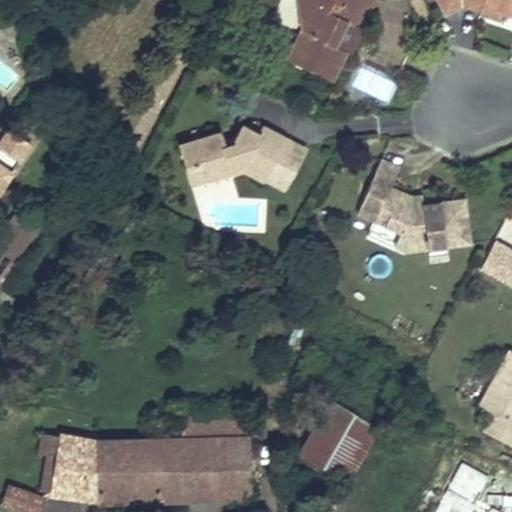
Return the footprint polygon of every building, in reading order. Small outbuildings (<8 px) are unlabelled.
[(296,0),(301,28),(286,58),(326,79),(343,46),(331,39),(342,19),(353,24),(359,11),(366,15),(373,0),(296,0)] [(467,0),(438,0),(446,16),(465,8),(467,0)] [(487,0),(467,0),(465,8),(483,13),(487,0)] [(511,0),(487,0),(483,13),(483,15),(501,21),(504,14),(511,16),(511,0)] [(353,24),(342,19),(331,39),(343,46),(348,48),(358,27),(353,24)] [(218,134),(178,145),(185,168),(201,163),(206,180),(240,170),(262,181),(263,179),(283,190),(292,172),(272,162),(284,140),(262,128),(257,136),(241,127),(233,141),(234,145),(223,148),(221,145),(218,134)] [(0,197),(36,143),(18,130),(10,143),(0,157),(0,197)] [(304,151),(284,140),(272,162),(292,172),(304,151)] [(394,251),(405,257),(426,254),(446,250),(471,246),(464,204),(424,211),(414,213),(412,201),(393,190),(403,172),(384,162),(363,201),(390,215),(382,230),(400,239),(394,251)] [(201,163),(185,168),(190,185),(206,180),(201,163)] [(414,213),(424,211),(422,199),(412,201),(414,213)] [(390,215),(363,201),(355,215),(382,230),(390,215)] [(36,232),(19,220),(4,243),(21,255),(36,232)] [(511,249),(496,241),(482,269),(511,284),(511,249)] [(446,250),(426,254),(428,268),(449,265),(446,250)] [(511,351),(509,350),(480,402),(496,410),(484,432),(511,447),(511,445),(511,351)] [(371,421),(324,394),(295,445),(342,472),(371,421)] [(175,414),(176,437),(208,436),(242,433),(242,410),(175,414)] [(49,455),(52,436),(37,433),(36,452),(49,455)] [(248,491),(242,433),(208,436),(213,492),(248,491)] [(91,442),(52,436),(49,455),(44,492),(84,498),(213,492),(208,436),(176,437),(91,442)] [(319,469),(304,461),(296,477),(310,485),(319,469)] [(489,477),(462,463),(435,511),(498,511),(477,500),(489,477)] [(5,487),(0,504),(20,511),(28,511),(34,496),(5,487)]
